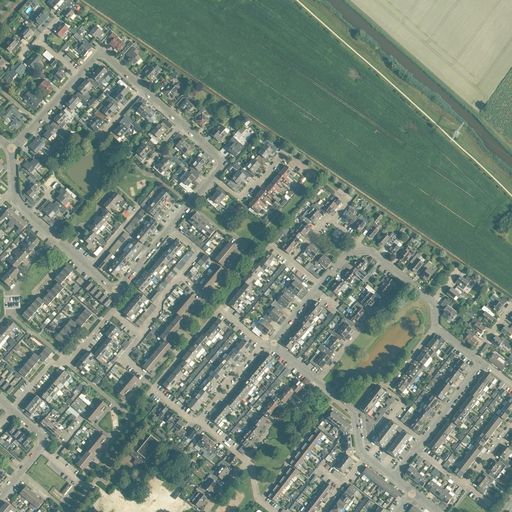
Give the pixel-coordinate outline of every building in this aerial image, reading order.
[(29,0),(25,5),(28,7),(30,5),(35,9),(39,4),(34,0),(29,0)] [(63,9),(69,2),(66,0),(62,0),(61,0),(57,0),(56,2),(53,0),(50,0),(48,3),(56,11),(60,6),(63,8),(61,10),(62,10),(63,9)] [(78,12),(74,9),(77,6),(76,5),(77,4),(72,1),(70,0),(69,2),(63,9),(66,5),(69,7),(63,14),(69,20),(72,16),(74,14),(75,15),(78,12)] [(35,16),(33,19),(37,23),(41,26),(44,22),(47,19),(50,15),(47,12),(43,9),(42,8),(39,11),(40,12),(36,17),(35,16)] [(32,32),(35,28),(37,29),(29,22),(24,29),(25,30),(20,35),(27,41),(27,40),(28,40),(31,37),(30,37),(33,33),(32,32)] [(61,37),(68,29),(62,23),(54,32),(61,38),(61,37)] [(105,35),(102,32),(96,26),(90,33),(95,38),(97,37),(101,40),(105,35)] [(83,57),(92,47),(88,43),(85,40),(76,33),(75,35),(73,36),(81,43),(75,49),(79,53),(83,57)] [(124,45),(118,39),(116,38),(117,36),(113,33),(109,37),(112,41),(110,43),(115,47),(114,48),(119,52),(124,45)] [(18,45),(21,42),(15,36),(12,40),(11,39),(4,47),(10,52),(12,50),(14,52),(17,49),(17,48),(19,46),(18,45)] [(140,59),(135,54),(137,51),(133,48),(126,55),(130,59),(128,60),(134,66),(140,59)] [(44,67),(38,63),(41,59),(35,54),(29,61),(33,64),(31,66),(29,67),(34,71),(35,71),(38,75),(41,72),(40,71),(44,67)] [(52,69),(58,63),(53,59),(48,65),(52,69)] [(13,79),(18,73),(22,73),(23,74),(27,69),(32,74),(34,71),(29,67),(28,66),(26,68),(21,64),(19,62),(4,79),(7,81),(10,77),(13,79)] [(155,72),(159,68),(153,63),(147,70),(145,68),(141,72),(151,81),(157,74),(155,72)] [(55,73),(53,76),(56,79),(60,82),(65,77),(63,76),(66,72),(64,70),(60,67),(58,69),(55,72),(55,73)] [(109,74),(111,76),(114,74),(107,68),(105,71),(101,67),(96,72),(105,79),(109,74)] [(183,87),(174,79),(178,74),(175,71),(170,76),(166,81),(167,80),(170,84),(163,92),(167,96),(171,91),(175,95),(183,87)] [(101,83),(105,79),(96,72),(94,74),(93,73),(93,74),(94,75),(92,77),(96,81),(94,83),(98,87),(100,89),(102,86),(100,84),(101,83)] [(53,90),(48,84),(49,83),(45,80),(39,88),(48,96),(53,90)] [(98,87),(94,83),(92,82),(90,84),(86,80),(82,85),(88,91),(92,86),(95,89),(98,87)] [(107,88),(110,84),(105,80),(102,83),(107,88)] [(120,80),(118,82),(120,84),(116,89),(124,97),(129,92),(124,88),(126,85),(120,80)] [(84,95),(88,91),(82,85),(77,90),(80,92),(78,95),(86,102),(88,99),(84,95)] [(124,97),(116,89),(111,94),(109,92),(107,94),(110,97),(113,100),(115,98),(119,102),(121,100),(122,100),(123,100),(122,99),(124,97)] [(39,104),(42,100),(36,94),(33,96),(29,92),(27,94),(24,97),(32,105),(30,106),(34,110),(39,106),(38,105),(39,103),(39,104)] [(86,102),(78,95),(76,97),(74,96),(70,100),(76,106),(80,102),(86,107),(87,107),(89,105),(86,102)] [(117,108),(112,104),(114,102),(113,100),(110,97),(107,100),(108,101),(104,105),(113,113),(117,108)] [(193,106),(195,104),(195,102),(190,98),(188,100),(185,101),(183,99),(180,101),(176,105),(178,107),(180,107),(181,108),(182,109),(184,109),(186,107),(187,108),(187,110),(189,112),(190,112),(194,108),(194,106),(193,106)] [(72,110),(76,106),(70,100),(66,105),(67,107),(65,109),(74,117),(76,114),(72,110)] [(147,108),(145,105),(146,104),(142,100),(135,107),(138,110),(137,111),(141,115),(147,108)] [(113,113),(104,105),(103,104),(97,111),(99,113),(104,118),(106,116),(108,118),(113,113)] [(18,119),(22,115),(11,106),(5,113),(3,111),(0,114),(0,115),(6,120),(8,117),(14,122),(13,122),(13,124),(12,126),(16,129),(18,129),(21,126),(20,124),(22,122),(18,119)] [(153,116),(156,112),(151,108),(150,110),(147,108),(141,115),(145,118),(146,117),(149,120),(153,116)] [(74,117),(65,109),(66,110),(64,112),(62,111),(58,116),(67,123),(68,122),(70,123),(71,120),(74,117)] [(208,121),(201,115),(204,112),(201,110),(196,116),(198,114),(200,116),(195,121),(202,127),(208,121)] [(105,119),(104,118),(99,113),(97,111),(94,114),(96,115),(92,120),(101,128),(105,123),(103,121),(105,119)] [(63,128),(67,123),(58,116),(54,120),(55,121),(53,124),(54,125),(61,131),(63,129),(63,128)] [(129,125),(131,123),(124,117),(118,124),(120,126),(118,128),(125,134),(128,130),(127,129),(130,126),(129,125)] [(166,134),(173,126),(165,119),(164,121),(160,126),(159,124),(155,128),(162,135),(164,132),(166,134)] [(242,119),(234,128),(237,131),(245,122),(242,119)] [(101,128),(92,120),(88,124),(87,124),(85,127),(92,133),(94,131),(96,133),(101,128)] [(219,142),(229,131),(226,128),(225,129),(219,123),(209,134),(219,142)] [(63,133),(61,131),(54,125),(52,128),(49,124),(45,129),(47,131),(47,132),(48,132),(53,136),(55,134),(57,135),(59,134),(61,136),(63,133)] [(125,134),(118,128),(115,131),(113,129),(109,134),(117,140),(120,137),(121,138),(125,134)] [(160,137),(162,135),(155,128),(151,132),(152,133),(149,136),(154,140),(157,143),(161,139),(160,137)] [(52,144),(56,139),(53,136),(48,132),(47,132),(43,136),(48,140),(46,142),(53,148),(55,146),(52,144)] [(187,143),(184,141),(186,139),(181,135),(179,137),(177,135),(170,143),(172,144),(174,142),(177,145),(176,146),(180,150),(187,143)] [(241,142),(238,139),(234,136),(229,141),(233,145),(228,150),(235,157),(244,147),(240,144),(241,142)] [(44,144),(37,138),(33,142),(41,150),(45,146),(51,151),(53,148),(46,142),(44,144)] [(155,149),(151,146),(151,145),(153,143),(150,141),(148,143),(144,140),(141,143),(143,144),(140,148),(147,154),(149,152),(151,154),(155,149)] [(38,154),(41,150),(33,142),(28,147),(32,150),(30,152),(34,156),(41,162),(43,159),(38,154)] [(188,156),(195,148),(191,144),(189,146),(187,143),(180,150),(184,154),(185,153),(188,156)] [(277,149),(273,146),(269,143),(266,147),(265,146),(262,150),(269,155),(271,152),(273,154),(277,149)] [(144,157),(147,154),(140,148),(136,152),(137,153),(135,156),(142,163),(146,159),(144,157)] [(266,158),(269,155),(262,150),(258,154),(259,155),(257,158),(264,164),(268,159),(266,158)] [(209,160),(211,158),(205,152),(199,159),(198,158),(195,162),(202,168),(205,165),(206,166),(210,162),(209,160)] [(170,164),(173,160),(172,159),(166,153),(162,158),(163,160),(161,162),(168,169),(171,165),(170,164)] [(44,165),(41,162),(34,156),(32,158),(34,160),(30,164),(35,169),(38,171),(42,167),(44,165)] [(172,159),(173,160),(179,165),(182,162),(177,158),(176,160),(173,157),(172,159)] [(264,164),(257,158),(254,161),(253,160),(250,164),(257,170),(259,167),(261,168),(264,164)] [(31,173),(35,169),(30,164),(27,161),(23,166),(24,167),(22,169),(29,176),(34,181),(37,178),(31,173)] [(168,169),(161,162),(159,165),(157,163),(153,168),(160,174),(164,171),(165,172),(168,169)] [(200,170),(202,168),(195,162),(192,166),(193,167),(190,170),(199,177),(198,176),(202,172),(200,170)] [(254,172),(257,170),(250,164),(246,168),(248,170),(246,172),(242,169),(242,170),(250,176),(252,178),(256,174),(254,172)] [(295,174),(284,165),(282,168),(283,169),(282,170),(288,175),(290,173),(293,176),(295,174)] [(199,177),(190,170),(191,171),(189,174),(187,173),(184,177),(191,183),(193,180),(195,181),(199,177)] [(250,176),(242,170),(240,173),(238,171),(234,176),(242,182),(244,179),(246,180),(250,176)] [(286,178),(288,175),(282,170),(278,175),(288,182),(289,180),(286,178)] [(288,182),(278,175),(275,179),(281,184),(283,181),(288,186),(290,184),(288,182)] [(38,188),(40,186),(34,181),(29,176),(27,178),(32,182),(28,187),(30,189),(31,189),(36,194),(40,190),(38,188)] [(240,184),(242,182),(234,176),(231,179),(233,180),(228,186),(227,184),(227,185),(232,189),(234,187),(238,190),(242,185),(240,184)] [(189,185),(191,183),(184,177),(181,180),(182,182),(179,185),(187,191),(191,187),(189,185)] [(279,186),(281,184),(275,179),(272,183),(281,191),(284,193),(286,190),(283,188),(283,189),(279,186)] [(281,191),(272,183),(268,187),(274,192),(276,190),(279,193),(281,191)] [(228,193),(226,192),(219,186),(215,191),(217,192),(214,195),(221,201),(228,193)] [(69,194),(62,187),(59,190),(58,189),(57,191),(60,195),(65,199),(69,195),(74,199),(76,197),(71,192),(69,194)] [(272,194),(274,192),(268,187),(265,191),(272,197),(274,199),(276,197),(272,194)] [(265,191),(261,188),(257,192),(259,193),(265,198),(267,196),(270,199),(272,197),(265,191)] [(36,194),(31,189),(30,189),(28,192),(27,191),(23,195),(28,199),(28,200),(32,204),(28,200),(30,198),(34,201),(39,197),(36,194)] [(172,198),(163,191),(159,195),(167,201),(168,203),(172,198)] [(263,201),(265,198),(259,193),(257,192),(254,196),(255,197),(265,205),(266,203),(263,201)] [(126,203),(125,201),(115,193),(111,197),(117,202),(122,208),(126,203)] [(65,206),(68,202),(65,199),(60,195),(56,199),(62,205),(61,207),(66,211),(68,209),(65,206)] [(167,201),(159,195),(156,199),(163,205),(167,201)] [(225,204),(221,201),(214,195),(212,197),(210,196),(206,201),(215,208),(220,203),(223,206),(225,204)] [(265,205),(255,197),(254,196),(250,200),(252,202),(258,207),(260,205),(263,207),(265,205)] [(114,205),(117,202),(111,197),(107,202),(116,210),(118,208),(114,205)] [(337,206),(341,202),(336,197),(332,202),(330,200),(326,204),(334,211),(336,208),(336,207),(337,206)] [(163,205),(156,199),(153,203),(160,209),(162,210),(165,207),(163,205)] [(256,209),(258,207),(252,202),(250,200),(247,204),(250,207),(248,210),(252,214),(254,211),(258,214),(259,212),(256,209)] [(334,211),(326,204),(323,201),(320,206),(316,203),(315,205),(319,209),(321,211),(323,209),(330,214),(331,213),(332,213),(334,211)] [(59,209),(51,202),(47,207),(55,214),(57,216),(61,211),(64,214),(66,211),(61,207),(59,209)] [(116,210),(107,202),(103,206),(108,211),(111,208),(114,212),(116,210)] [(160,209),(153,203),(150,207),(158,214),(159,214),(157,213),(160,209)] [(240,205),(234,212),(236,214),(242,207),(240,205)] [(321,214),(317,211),(319,209),(315,205),(314,206),(313,205),(311,207),(313,209),(310,212),(318,219),(320,216),(319,216),(321,214)] [(57,216),(55,214),(47,207),(45,209),(44,208),(42,210),(47,215),(43,219),(51,227),(56,223),(51,219),(54,215),(56,217),(57,216)] [(158,214),(150,207),(146,211),(155,218),(158,214)] [(358,218),(355,216),(355,215),(355,214),(354,213),(355,212),(350,208),(347,211),(348,211),(348,212),(343,218),(349,223),(350,222),(352,224),(358,218)] [(8,219),(13,213),(9,209),(1,218),(3,220),(6,217),(8,219)] [(111,216),(103,209),(101,211),(103,213),(101,216),(107,221),(111,216)] [(125,210),(121,214),(126,219),(130,214),(125,210)] [(318,219),(310,212),(307,210),(302,217),(308,222),(309,219),(313,223),(315,221),(315,222),(318,219)] [(236,214),(234,212),(228,219),(230,221),(236,214)] [(379,227),(375,224),(376,223),(377,223),(382,217),(381,217),(383,215),(382,215),(383,214),(380,212),(372,221),(369,225),(372,227),(369,230),(370,231),(367,234),(372,238),(378,231),(376,229),(379,227)] [(9,226),(18,217),(13,213),(8,219),(10,221),(7,224),(9,226)] [(193,225),(200,216),(196,213),(189,221),(193,225)] [(360,232),(368,222),(367,219),(365,220),(364,217),(361,215),(356,220),(359,222),(354,228),(360,232)] [(107,221),(101,216),(99,218),(97,216),(95,218),(103,225),(107,221)] [(197,228),(203,221),(204,219),(200,216),(193,225),(197,228)] [(307,225),(309,223),(308,222),(302,217),(301,216),(299,218),(302,221),(301,221),(301,223),(302,224),(300,226),(308,233),(310,230),(309,230),(311,228),(307,225)] [(17,227),(22,221),(18,217),(9,226),(11,228),(14,225),(17,227)] [(103,225),(95,218),(93,220),(95,222),(93,224),(99,230),(103,225)] [(159,224),(152,218),(148,222),(157,230),(157,229),(156,228),(159,224)] [(201,231),(207,224),(208,223),(204,219),(203,221),(197,228),(201,231)] [(18,234),(27,225),(22,221),(17,227),(19,229),(16,232),(18,234)] [(117,230),(121,225),(117,222),(113,226),(115,228),(117,230)] [(157,230),(148,222),(145,226),(152,232),(154,233),(157,230)] [(204,235),(211,228),(212,226),(208,223),(207,224),(201,231),(204,235)] [(99,230),(93,224),(91,227),(89,225),(87,227),(91,230),(95,234),(99,230)] [(152,232),(145,226),(142,230),(149,236),(152,232)] [(306,236),(308,233),(300,226),(298,229),(297,229),(294,229),(292,231),(298,236),(301,238),(302,236),(304,237),(305,235),(306,236)] [(209,238),(215,231),(211,228),(204,235),(209,238)] [(106,243),(100,238),(95,234),(91,230),(87,235),(92,240),(95,237),(98,241),(105,246),(107,244),(106,243)] [(149,236),(142,230),(138,234),(146,240),(149,236)] [(40,242),(28,231),(26,233),(32,239),(30,241),(36,247),(40,242)] [(299,240),(301,238),(298,236),(292,231),(290,233),(291,237),(289,239),(297,246),(299,243),(300,241),(299,240)] [(389,244),(394,238),(396,235),(394,233),(391,233),(388,237),(384,234),(378,241),(382,245),(383,246),(384,244),(386,247),(389,244)] [(146,240),(138,234),(135,238),(142,244),(146,240)] [(95,242),(92,240),(87,235),(83,239),(86,242),(84,245),(83,244),(90,251),(94,246),(93,244),(95,242)] [(399,248),(396,246),(399,243),(394,238),(389,244),(392,246),(389,250),(394,255),(399,248)] [(295,249),(297,246),(289,239),(286,244),(285,243),(283,244),(282,248),(289,255),(293,250),(294,248),(295,249)] [(36,247),(30,241),(27,243),(24,240),(22,242),(32,251),(36,247)] [(139,251),(141,252),(144,248),(135,240),(131,245),(139,251)] [(183,246),(176,241),(173,245),(179,250),(183,246)] [(32,251),(22,242),(20,244),(24,247),(22,250),(28,255),(32,251)] [(237,248),(230,242),(227,245),(224,242),(223,244),(232,252),(234,250),(235,251),(237,248)] [(179,250),(173,245),(171,243),(167,247),(169,249),(176,254),(179,250)] [(232,252),(223,244),(221,246),(224,249),(222,251),(230,257),(231,255),(230,254),(232,252)] [(308,255),(315,247),(312,245),(312,246),(310,244),(304,251),(308,255)] [(139,251),(131,245),(128,249),(135,255),(139,251)] [(412,257),(415,253),(406,245),(399,253),(401,255),(399,259),(404,263),(407,260),(411,256),(412,257)] [(100,246),(93,253),(97,256),(103,249),(100,246)] [(313,259),(319,252),(317,250),(315,247),(308,255),(313,259)] [(28,255),(22,250),(20,252),(16,249),(14,251),(24,260),(28,255)] [(135,255),(128,249),(125,252),(132,258),(135,255)] [(176,254),(169,249),(166,252),(165,252),(173,258),(176,254)] [(24,260),(14,251),(13,253),(16,256),(14,259),(20,264),(24,260)] [(230,257),(222,251),(220,253),(217,251),(216,253),(225,261),(227,259),(228,259),(230,257)] [(132,258),(125,252),(122,256),(129,262),(132,258)] [(173,258),(165,252),(162,256),(171,263),(174,259),(173,258)] [(225,261),(216,253),(214,255),(217,257),(215,260),(222,266),(224,264),(223,263),(225,261)] [(277,260),(268,253),(264,257),(271,263),(273,261),(275,262),(277,260)] [(206,263),(210,258),(205,254),(201,259),(205,262),(206,263)] [(423,264),(418,259),(420,257),(417,254),(415,256),(412,260),(414,262),(409,268),(413,271),(412,271),(414,273),(415,272),(415,273),(419,269),(423,264)] [(129,262),(122,256),(121,255),(117,259),(126,266),(129,262)] [(321,266),(328,258),(325,256),(325,257),(323,255),(321,258),(320,257),(319,257),(314,263),(320,268),(321,266)] [(171,263),(162,256),(159,260),(165,265),(167,267),(171,263)] [(269,265),(271,263),(264,257),(261,262),(270,269),(271,267),(269,265)] [(20,264),(14,259),(12,261),(8,258),(6,260),(14,266),(16,268),(20,264)] [(326,270),(332,262),(328,258),(321,266),(326,270)] [(126,266),(117,259),(114,263),(121,269),(124,265),(125,266),(126,266)] [(361,271),(367,263),(362,259),(359,262),(356,260),(353,264),(357,268),(355,270),(365,278),(366,276),(361,271)] [(100,270),(106,263),(102,260),(96,267),(100,270)] [(165,265),(159,260),(156,264),(162,269),(165,265)] [(270,269),(261,262),(258,265),(264,271),(266,269),(268,271),(270,269)] [(121,269),(114,263),(111,267),(118,273),(121,269)] [(436,270),(432,267),(427,263),(422,269),(425,272),(420,277),(423,279),(422,279),(425,282),(432,273),(433,274),(436,270)] [(162,269),(156,264),(152,268),(159,273),(162,269)] [(264,271),(258,265),(256,264),(252,268),(259,274),(261,272),(263,273),(265,271),(264,271)] [(225,271),(223,269),(218,265),(216,268),(213,265),(211,267),(221,275),(223,272),(224,273),(225,271)] [(17,274),(19,272),(16,268),(14,266),(10,271),(18,278),(19,276),(17,274)] [(73,271),(67,266),(63,271),(69,276),(73,271)] [(118,273),(111,267),(109,266),(106,270),(114,277),(118,273)] [(194,275),(198,271),(193,267),(190,271),(194,275)] [(221,275),(211,267),(210,269),(213,272),(211,274),(218,280),(219,279),(218,278),(221,275)] [(161,275),(159,273),(152,268),(149,271),(148,271),(155,277),(158,280),(160,278),(159,278),(161,275)] [(257,276),(259,274),(252,268),(249,272),(258,280),(259,278),(257,276)] [(365,278),(355,270),(353,272),(350,269),(348,271),(346,273),(353,280),(357,275),(363,280),(365,278)] [(18,278),(10,271),(6,275),(11,281),(14,278),(16,280),(18,278)] [(69,276),(63,271),(59,275),(65,280),(69,276)] [(155,277),(148,271),(147,273),(145,271),(143,273),(152,280),(155,277)] [(191,280),(194,275),(190,271),(186,276),(191,280)] [(258,280),(249,272),(245,276),(245,277),(252,282),(254,280),(256,282),(258,280)] [(148,284),(152,280),(143,273),(140,277),(148,284)] [(303,287),(296,281),(299,277),(293,273),(291,275),(290,276),(293,282),(291,285),(300,292),(303,289),(302,288),(303,287)] [(349,284),(353,280),(346,273),(343,276),(344,276),(342,278),(346,281),(344,283),(348,287),(350,288),(352,286),(349,284)] [(218,280),(211,274),(208,277),(205,274),(204,276),(213,284),(215,281),(216,282),(218,280)] [(9,283),(11,281),(6,275),(2,280),(10,287),(11,285),(9,283)] [(65,280),(59,275),(54,280),(58,283),(60,285),(65,280)] [(244,278),(242,281),(246,284),(251,288),(252,286),(250,284),(252,282),(245,277),(245,276),(243,275),(242,276),(244,278)] [(213,284),(204,276),(202,278),(205,280),(203,283),(210,289),(212,287),(211,286),(213,284)] [(390,284),(392,281),(386,276),(380,283),(382,285),(390,292),(393,287),(390,284)] [(469,288),(474,282),(468,277),(465,280),(460,276),(455,282),(464,289),(466,286),(469,288)] [(85,282),(79,277),(76,281),(81,286),(85,282)] [(140,277),(137,281),(145,288),(148,284),(140,277)] [(137,281),(136,280),(133,283),(135,284),(133,285),(142,292),(145,288),(137,281)] [(88,291),(93,286),(89,281),(84,287),(88,291)] [(300,292),(291,285),(287,281),(285,284),(287,286),(284,289),(292,296),(294,294),(296,296),(297,295),(297,296),(300,292)] [(348,287),(344,283),(343,282),(341,284),(337,281),(335,282),(333,285),(340,291),(344,287),(346,289),(348,287)] [(64,288),(60,285),(58,283),(54,287),(60,292),(64,288)] [(210,289),(203,283),(201,285),(198,283),(196,285),(199,287),(206,293),(208,290),(209,291),(210,289)] [(251,292),(252,290),(251,288),(246,284),(242,288),(251,295),(253,293),(251,292)] [(340,291),(333,285),(330,287),(331,288),(330,289),(329,289),(325,294),(328,296),(332,291),(337,295),(340,291)] [(390,292),(382,285),(379,289),(376,286),(373,289),(380,294),(382,292),(386,296),(390,292)] [(93,295),(98,289),(93,286),(88,291),(86,294),(91,298),(93,295)] [(60,292),(54,287),(50,292),(56,297),(60,292)] [(251,295),(242,288),(239,292),(245,298),(247,295),(249,297),(251,296),(251,295)] [(377,298),(375,297),(378,294),(371,288),(369,292),(368,291),(367,291),(367,294),(368,294),(366,296),(374,303),(377,298)] [(459,294),(451,288),(447,294),(453,299),(456,296),(458,298),(459,299),(460,299),(461,299),(462,299),(464,299),(466,299),(468,298),(468,297),(461,291),(459,294)] [(97,299),(102,293),(98,289),(93,295),(97,299)] [(292,300),(287,296),(289,294),(292,296),(284,289),(279,296),(280,297),(290,305),(292,302),(292,301),(292,300)] [(56,297),(50,292),(46,296),(52,301),(56,297)] [(244,300),(245,298),(239,292),(235,296),(244,304),(246,302),(244,300)] [(102,303),(107,297),(102,293),(97,299),(102,303)] [(146,299),(140,293),(136,297),(143,303),(146,299)] [(196,300),(189,294),(186,297),(183,294),(182,296),(191,304),(193,301),(194,302),(196,300)] [(503,306),(505,303),(508,300),(504,297),(501,300),(496,296),(494,295),(492,295),(490,298),(491,299),(495,302),(489,310),(490,311),(492,308),(498,313),(502,307),(503,308),(504,307),(503,306)] [(52,301),(46,296),(42,301),(44,303),(47,306),(52,301)] [(191,304),(182,296),(180,298),(183,300),(181,303),(188,309),(190,307),(189,306),(191,304)] [(244,304),(235,296),(232,300),(238,306),(240,304),(242,306),(244,304)] [(374,303),(366,296),(362,301),(360,299),(358,301),(361,303),(365,307),(367,304),(370,307),(374,303)] [(44,303),(42,301),(38,297),(34,302),(41,308),(43,306),(42,305),(44,303)] [(106,307),(112,302),(107,297),(102,303),(106,307)] [(143,303),(136,297),(133,301),(140,307),(143,303)] [(290,305),(280,297),(279,300),(276,299),(273,302),(277,305),(279,303),(285,308),(286,308),(287,308),(290,305)] [(237,308),(238,306),(232,300),(228,305),(237,312),(239,310),(237,308)] [(140,307),(133,301),(130,305),(136,311),(140,307)] [(41,308),(34,302),(30,307),(36,312),(38,310),(39,311),(41,308)] [(184,313),(174,305),(171,302),(169,304),(176,309),(174,312),(175,313),(181,318),(183,316),(182,315),(184,313)] [(283,314),(275,308),(277,305),(273,302),(271,305),(273,309),(271,311),(280,319),(283,316),(282,315),(283,314)] [(324,308),(323,308),(324,307),(322,305),(322,306),(316,302),(315,304),(313,303),(311,305),(313,306),(322,314),(323,312),(321,310),(324,308)] [(363,307),(357,302),(352,309),(362,317),(365,313),(361,309),(363,307)] [(188,309),(181,303),(179,305),(176,303),(174,305),(184,313),(186,310),(187,311),(188,309)] [(138,312),(136,311),(130,305),(127,309),(133,314),(133,315),(135,316),(138,312)] [(322,314),(313,306),(311,305),(310,307),(311,308),(309,310),(316,316),(318,317),(321,314),(322,314)] [(452,320),(457,313),(447,306),(445,309),(443,311),(445,312),(442,315),(448,320),(450,318),(452,320)] [(36,312),(30,307),(26,311),(32,316),(36,312)] [(494,319),(489,315),(491,313),(484,307),(481,310),(486,313),(482,319),(490,325),(494,319)] [(92,314),(88,311),(86,309),(82,313),(88,319),(92,314)] [(132,320),(135,316),(133,315),(133,314),(127,309),(123,313),(130,319),(130,318),(132,320)] [(362,317),(352,309),(346,316),(347,317),(352,321),(355,318),(358,321),(362,317)] [(316,316),(309,310),(306,314),(304,313),(306,314),(313,321),(316,316)] [(32,316),(26,311),(22,316),(28,321),(32,316)] [(280,319),(271,311),(269,314),(267,313),(264,316),(266,318),(268,316),(276,322),(277,322),(278,322),(280,319)] [(88,319),(82,313),(78,318),(84,323),(88,319)] [(175,313),(174,315),(177,317),(175,320),(182,326),(184,324),(183,323),(185,321),(183,319),(181,318),(175,313)] [(313,321),(306,314),(304,313),(302,316),(304,317),(302,318),(311,326),(314,322),(313,321)] [(272,327),(265,320),(266,318),(264,316),(261,319),(263,322),(261,324),(270,332),(272,328),(272,327)] [(349,327),(352,324),(348,320),(344,317),(341,320),(341,321),(341,322),(339,325),(348,333),(352,329),(349,327)] [(486,329),(481,325),(482,322),(476,317),(471,323),(470,323),(468,325),(468,326),(471,328),(472,328),(478,332),(481,334),(486,329)] [(78,318),(74,323),(77,325),(80,328),(84,323),(78,318)] [(225,325),(217,318),(215,320),(217,321),(215,323),(222,329),(225,325)] [(311,326),(302,318),(302,319),(304,320),(300,324),(308,330),(311,326)] [(16,326),(8,319),(6,321),(8,323),(6,325),(12,331),(16,326)] [(77,325),(74,323),(70,320),(67,324),(73,330),(77,325)] [(182,326),(175,320),(173,322),(170,320),(168,322),(177,329),(179,327),(180,328),(182,326)] [(177,329),(168,322),(166,324),(169,326),(167,329),(175,335),(177,332),(175,332),(177,329)] [(308,330),(300,324),(299,322),(295,327),(297,328),(304,334),(308,330)] [(222,329),(215,323),(213,325),(211,324),(210,326),(218,333),(222,329)] [(73,330),(67,324),(63,329),(69,334),(73,330)] [(270,332),(261,324),(259,326),(256,326),(252,331),(257,335),(260,331),(265,335),(266,334),(267,335),(270,332)] [(12,331),(6,325),(4,328),(2,326),(0,328),(8,335),(12,331)] [(122,333),(113,325),(109,330),(115,335),(117,333),(121,336),(122,333)] [(348,333),(339,325),(338,325),(341,328),(338,332),(334,329),(332,331),(340,338),(342,336),(344,338),(348,333)] [(218,333),(210,326),(208,328),(210,330),(208,332),(215,337),(218,333)] [(511,329),(510,329),(506,326),(505,327),(501,332),(506,336),(507,335),(510,337),(511,335),(511,329)] [(8,335),(0,328),(0,327),(0,331),(1,332),(0,332),(0,335),(4,339),(8,335)] [(297,328),(293,332),(292,331),(293,332),(301,338),(304,334),(297,328)] [(69,334),(63,329),(59,334),(65,339),(69,334)] [(175,335),(167,329),(165,331),(162,329),(161,330),(170,338),(172,336),(173,337),(175,335)] [(113,338),(115,335),(109,330),(105,335),(109,338),(115,343),(115,342),(116,341),(113,338)] [(170,338),(161,330),(159,332),(162,335),(160,337),(162,339),(167,343),(169,341),(168,340),(170,338)] [(477,341),(473,338),(475,335),(468,330),(466,333),(469,335),(465,340),(473,346),(477,341)] [(301,338),(293,332),(292,331),(288,335),(290,336),(297,342),(301,338)] [(338,340),(340,338),(332,331),(330,333),(331,335),(328,339),(330,341),(337,347),(338,348),(342,343),(338,340)] [(215,337),(208,332),(206,334),(204,332),(203,334),(210,340),(211,341),(215,337)] [(65,339),(59,334),(55,338),(61,344),(65,339)] [(210,340),(203,334),(201,336),(199,335),(197,337),(206,344),(210,340)] [(429,341),(430,342),(437,347),(439,349),(446,341),(437,334),(434,338),(432,337),(429,341)] [(297,342),(290,336),(288,335),(285,339),(287,340),(294,346),(297,342)] [(511,345),(511,343),(506,340),(502,337),(501,339),(497,336),(492,342),(496,345),(499,347),(501,349),(505,345),(509,349),(511,345)] [(206,344),(197,337),(196,339),(197,341),(196,343),(203,348),(206,344)] [(119,346),(115,342),(115,343),(109,338),(105,342),(111,347),(113,345),(117,348),(119,346)] [(168,344),(167,343),(162,339),(160,341),(163,343),(161,346),(168,352),(170,350),(169,349),(171,346),(168,344)] [(294,346),(287,340),(285,339),(281,343),(290,351),(294,346)] [(248,348),(250,346),(243,340),(240,344),(248,351),(250,349),(248,348)] [(109,350),(111,347),(105,342),(104,341),(100,346),(111,355),(112,353),(109,350)] [(337,347),(330,341),(326,345),(323,342),(320,345),(330,353),(331,351),(330,350),(331,349),(333,351),(337,347)] [(439,349),(437,347),(430,342),(429,341),(426,345),(427,346),(427,347),(431,350),(429,352),(434,356),(437,358),(438,357),(435,355),(439,349)] [(203,348),(196,343),(194,345),(192,343),(190,345),(199,353),(203,348)] [(248,351),(240,344),(236,348),(243,354),(245,352),(246,353),(248,351)] [(168,352),(161,346),(159,348),(156,345),(154,347),(164,355),(165,353),(166,354),(168,352)] [(199,353),(190,345),(189,347),(190,349),(189,351),(196,357),(199,353)] [(327,356),(330,353),(320,345),(318,348),(321,351),(317,355),(326,363),(330,358),(327,356)] [(111,355),(100,346),(96,350),(103,357),(105,354),(109,357),(111,355)] [(52,353),(46,347),(42,352),(48,357),(52,353)] [(164,355),(154,347),(153,349),(156,352),(154,354),(161,360),(163,358),(162,357),(164,355)] [(243,354),(236,348),(233,352),(241,360),(243,357),(241,356),(243,354)] [(101,359),(103,357),(96,350),(92,355),(94,356),(103,364),(105,362),(101,359)] [(432,359),(434,356),(429,352),(427,355),(423,351),(422,350),(418,355),(430,364),(432,360),(432,359)] [(92,359),(94,356),(92,355),(88,351),(84,356),(93,364),(95,362),(92,359)] [(196,357),(189,351),(187,353),(185,351),(183,354),(192,361),(196,357)] [(48,357),(42,352),(38,357),(40,359),(44,362),(48,357)] [(241,360),(233,352),(229,356),(227,355),(236,362),(238,360),(239,362),(241,360)] [(274,359),(267,353),(264,355),(263,354),(261,356),(270,363),(274,359)] [(40,359),(38,357),(34,354),(30,358),(36,363),(40,359)] [(161,360),(154,354),(152,357),(149,354),(147,356),(156,364),(158,362),(159,363),(161,360)] [(189,365),(192,361),(183,354),(182,356),(184,357),(182,359),(189,365)] [(326,363),(317,355),(316,354),(309,362),(317,368),(319,365),(322,367),(326,363)] [(507,362),(499,356),(498,357),(494,354),(491,358),(492,358),(490,361),(494,364),(495,364),(498,366),(498,367),(501,369),(504,366),(507,369),(510,366),(511,362),(508,360),(507,362)] [(236,362),(227,355),(224,359),(231,365),(232,363),(234,364),(236,362)] [(427,367),(430,364),(418,355),(415,359),(416,360),(421,364),(419,366),(424,370),(426,367),(427,367)] [(93,364),(84,356),(80,360),(86,365),(88,363),(91,366),(93,364)] [(156,364),(147,356),(145,358),(148,361),(146,363),(154,369),(155,367),(154,366),(156,364)] [(270,363),(261,356),(260,358),(261,359),(259,361),(267,368),(270,363)] [(36,363),(30,358),(26,363),(32,368),(36,363)] [(189,365),(182,359),(180,361),(182,363),(180,365),(187,371),(190,366),(189,365)] [(231,365),(224,359),(220,363),(229,371),(231,368),(229,367),(231,365)] [(87,371),(84,368),(86,365),(80,360),(76,365),(86,373),(87,371)] [(467,365),(460,360),(456,364),(463,370),(467,365)] [(267,368),(259,361),(258,364),(256,362),(254,364),(263,372),(267,368)] [(32,368),(26,363),(23,368),(29,373),(32,368)] [(154,369),(146,363),(144,365),(141,363),(139,365),(143,367),(142,368),(149,373),(151,371),(152,371),(154,369)] [(229,371),(220,363),(217,368),(224,373),(226,371),(227,373),(229,371)] [(263,372),(254,364),(253,366),(254,367),(252,370),(260,376),(263,372)] [(418,377),(424,370),(419,366),(417,368),(412,365),(411,364),(408,368),(418,376),(418,377)] [(463,370),(456,364),(453,368),(460,374),(463,370)] [(187,371),(180,365),(178,367),(177,365),(175,367),(183,375),(187,371)] [(183,375),(175,367),(173,370),(175,371),(173,373),(180,379),(183,375)] [(29,373),(23,368),(19,372),(25,377),(29,373)] [(224,373),(217,368),(214,372),(222,379),(224,377),(222,375),(224,373)] [(414,380),(418,376),(408,368),(404,373),(406,374),(410,377),(408,380),(413,383),(415,381),(414,380)] [(460,374),(453,368),(449,373),(450,373),(451,373),(457,378),(460,374)] [(71,377),(65,372),(63,370),(60,375),(67,381),(71,377)] [(260,376),(252,370),(251,372),(249,370),(247,372),(256,380),(260,376)] [(222,379),(214,372),(210,376),(217,381),(219,379),(220,381),(222,379)] [(256,380),(247,372),(246,374),(247,376),(245,378),(253,384),(254,385),(253,384),(256,380)] [(495,379),(494,378),(487,372),(483,377),(492,383),(495,379)] [(180,379),(173,373),(171,375),(170,374),(168,376),(176,383),(180,379)] [(457,378),(451,373),(450,373),(449,373),(450,373),(447,377),(455,383),(458,379),(457,378)] [(138,379),(132,374),(129,377),(126,374),(125,376),(134,384),(136,381),(137,382),(139,380),(138,379)] [(67,381),(60,375),(56,379),(64,386),(67,381)] [(134,384),(125,376),(123,378),(126,381),(124,383),(131,389),(133,387),(132,387),(134,384)] [(176,383),(168,376),(166,378),(168,379),(166,381),(173,387),(176,383)] [(217,381),(210,376),(207,380),(215,387),(217,385),(215,384),(217,381)] [(455,383),(447,377),(444,382),(452,387),(455,383)] [(492,383),(483,377),(480,381),(487,386),(489,388),(493,384),(492,384),(492,383)] [(253,384),(245,378),(244,380),(246,381),(244,384),(251,390),(254,385),(253,384)] [(408,390),(413,383),(408,380),(406,382),(402,379),(401,378),(398,382),(405,388),(408,390)] [(64,386),(56,379),(52,384),(60,390),(62,392),(64,390),(62,388),(64,386)] [(306,387),(308,384),(304,381),(301,383),(296,379),(293,383),(294,385),(301,390),(301,391),(301,390),(302,391),(303,390),(303,389),(305,387),(306,387)] [(215,387),(207,380),(206,380),(208,382),(205,386),(213,393),(215,391),(213,389),(215,387)] [(0,386),(4,391),(10,385),(5,381),(0,386)] [(173,387),(166,381),(164,383),(163,382),(161,384),(169,391),(173,387)] [(487,386),(480,381),(477,385),(484,391),(487,386)] [(402,393),(405,388),(398,382),(395,386),(395,387),(399,391),(398,393),(402,397),(404,395),(402,393)] [(452,387),(444,382),(441,386),(448,392),(450,393),(452,389),(453,388),(452,387)] [(131,389),(124,383),(122,385),(119,383),(117,385),(127,393),(129,390),(130,391),(131,389)] [(60,390),(52,384),(48,388),(56,395),(60,390)] [(213,393),(205,386),(202,384),(199,388),(201,390),(208,395),(210,393),(212,395),(213,393)] [(251,390),(244,384),(242,386),(240,384),(238,386),(247,394),(251,390)] [(9,395),(14,389),(10,385),(4,391),(9,395)] [(127,393),(117,385),(116,387),(119,389),(117,392),(121,395),(120,396),(122,398),(123,397),(127,393)] [(301,390),(294,385),(291,389),(294,392),(296,393),(297,394),(301,390)] [(484,391),(477,385),(473,390),(480,395),(482,396),(486,392),(484,391)] [(247,394),(238,386),(237,388),(239,389),(237,392),(244,398),(247,394)] [(385,392),(377,386),(377,387),(376,386),(375,388),(375,389),(374,391),(382,397),(385,392)] [(448,392),(441,386),(437,390),(445,396),(448,392)] [(288,387),(284,391),(291,396),(292,394),(294,395),(296,393),(294,392),(291,389),(288,387)] [(56,395),(48,388),(45,392),(52,399),(56,395)] [(291,396),(284,391),(282,389),(278,393),(281,395),(287,400),(291,396)] [(208,395),(201,390),(198,394),(206,401),(208,399),(206,397),(208,395)] [(445,396),(437,390),(434,395),(441,401),(445,396)] [(480,395),(473,390),(470,394),(471,395),(477,399),(480,395)] [(382,397),(374,391),(372,393),(372,392),(370,394),(371,395),(370,395),(378,401),(382,397)] [(52,399),(45,392),(41,397),(49,403),(52,399)] [(242,400),(244,398),(237,392),(235,394),(233,393),(231,395),(240,402),(243,404),(245,402),(242,400)] [(287,400),(281,395),(278,393),(275,397),(277,399),(284,404),(287,400)] [(206,401),(198,394),(194,398),(201,404),(203,402),(205,403),(206,401)] [(43,402),(36,395),(32,400),(39,407),(43,402)] [(240,402),(231,395),(230,396),(232,398),(230,400),(237,406),(240,402)] [(378,401),(370,395),(369,397),(368,397),(367,399),(367,400),(375,406),(378,401)] [(440,402),(436,399),(431,395),(428,399),(436,405),(439,401),(439,402),(440,402)] [(479,400),(477,399),(471,395),(468,399),(475,405),(479,400)] [(284,404),(277,399),(275,397),(273,399),(270,397),(269,399),(271,401),(278,406),(279,404),(281,406),(283,403),(284,404)] [(201,404),(194,398),(191,402),(200,409),(201,407),(199,406),(201,404)] [(278,406),(271,401),(269,399),(267,401),(270,403),(268,405),(274,410),(278,406)] [(436,405),(428,399),(425,404),(432,409),(436,405)] [(477,407),(475,405),(468,399),(465,404),(472,409),(474,411),(477,407)] [(39,407),(32,400),(28,404),(36,411),(39,407)] [(107,406),(100,400),(98,403),(95,400),(93,402),(103,409),(105,407),(106,408),(107,406)] [(237,406),(230,400),(228,402),(226,401),(224,403),(233,411),(237,406)] [(375,406),(367,400),(366,400),(364,402),(365,402),(363,404),(371,410),(375,406)] [(103,409),(93,402),(92,404),(94,406),(92,408),(100,415),(101,413),(100,412),(103,409)] [(200,409),(191,402),(187,406),(194,412),(196,410),(198,411),(200,409)] [(233,411),(224,403),(223,405),(221,404),(219,406),(228,413),(230,415),(233,411)] [(30,418),(36,411),(28,404),(24,409),(27,411),(25,413),(30,418)] [(371,410),(363,404),(362,406),(361,406),(360,408),(360,409),(368,415),(371,410)] [(432,409),(425,404),(421,408),(423,409),(429,414),(429,413),(432,409)] [(465,404),(461,408),(469,413),(472,409),(465,404)] [(163,415),(168,410),(162,405),(159,409),(156,406),(151,412),(155,415),(156,413),(159,416),(157,419),(161,423),(164,420),(166,417),(163,415)] [(274,410),(268,405),(264,409),(271,414),(271,415),(272,415),(273,414),(273,413),(272,412),(274,410)] [(228,413),(219,406),(218,407),(220,409),(217,411),(225,417),(228,413)] [(461,408),(460,406),(456,411),(458,412),(465,418),(469,413),(461,408)] [(271,414),(264,409),(262,407),(259,411),(267,418),(271,414)] [(511,412),(505,407),(502,411),(509,416),(511,412)] [(100,415),(92,408),(90,411),(87,408),(86,410),(95,418),(98,416),(99,416),(100,415)] [(429,414),(429,413),(429,414),(423,409),(421,408),(423,409),(420,413),(427,419),(430,415),(429,414)] [(95,418),(86,410),(84,412),(87,415),(85,418),(93,424),(94,422),(93,421),(95,418)] [(225,417),(217,411),(216,413),(214,412),(212,414),(221,422),(225,417)] [(330,423),(337,414),(333,411),(329,416),(327,415),(322,421),(325,423),(327,421),(330,423)] [(509,416),(502,411),(498,415),(505,421),(509,416)] [(172,426),(177,421),(174,419),(176,416),(170,412),(166,417),(164,420),(169,424),(166,427),(169,429),(172,426)] [(462,422),(465,418),(458,412),(455,416),(462,422)] [(427,419),(420,413),(416,418),(424,424),(427,419)] [(221,422),(212,414),(211,416),(213,417),(211,420),(218,426),(221,422)] [(264,422),(266,420),(259,414),(255,419),(264,426),(265,424),(265,423),(264,422)] [(334,426),(341,417),(337,414),(330,423),(334,426)] [(45,427),(50,421),(52,419),(50,417),(48,415),(40,423),(41,423),(40,425),(42,427),(43,426),(45,427)] [(464,423),(462,422),(455,416),(453,415),(450,419),(461,428),(464,423)] [(499,425),(503,421),(496,416),(493,420),(499,425)] [(339,429),(346,421),(341,417),(334,426),(339,429)] [(424,424),(416,418),(413,422),(420,428),(424,424)] [(264,426),(255,419),(252,423),(258,429),(259,429),(260,430),(261,430),(259,428),(261,426),(262,427),(263,427),(264,426)] [(383,426),(372,440),(374,442),(382,448),(387,452),(386,452),(394,458),(395,458),(395,457),(411,437),(411,436),(390,420),(388,419),(383,426)] [(184,432),(181,429),(185,424),(180,420),(173,427),(177,430),(174,433),(180,438),(185,431),(184,432)] [(499,425),(493,420),(489,424),(496,429),(499,425)] [(48,432),(56,423),(54,421),(53,423),(50,421),(45,427),(47,429),(46,430),(48,432)] [(350,424),(346,421),(339,429),(343,433),(347,428),(350,424)] [(456,426),(449,421),(446,425),(453,431),(456,426)] [(420,428),(413,422),(409,426),(417,432),(420,428)] [(53,435),(59,429),(62,425),(58,424),(58,425),(56,423),(48,432),(51,435),(52,433),(53,435)] [(260,430),(259,429),(258,429),(252,423),(251,423),(254,425),(250,429),(258,436),(259,435),(259,433),(258,433),(260,430)] [(12,435),(17,429),(15,427),(16,426),(13,424),(13,425),(12,425),(7,431),(12,435)] [(496,429),(489,424),(486,428),(493,434),(496,429)] [(453,431),(446,425),(442,429),(449,435),(453,431)] [(191,440),(198,432),(192,428),(188,433),(185,431),(180,438),(185,442),(189,438),(191,440)] [(493,434),(486,428),(483,433),(490,438),(493,434)] [(16,439),(21,433),(17,429),(12,435),(16,439)] [(58,439),(65,431),(63,429),(61,431),(59,429),(53,435),(55,436),(54,437),(56,440),(58,439)] [(258,436),(250,429),(246,434),(254,440),(256,437),(257,437),(258,436)] [(324,435),(321,432),(317,429),(315,432),(314,432),(313,433),(320,439),(324,435)] [(449,435),(442,429),(439,434),(446,439),(449,435)] [(106,437),(107,436),(105,434),(104,435),(100,432),(98,435),(95,432),(93,434),(103,442),(106,438),(106,437)] [(18,445),(26,437),(21,433),(16,439),(14,442),(18,446),(18,445)] [(320,439),(313,433),(312,435),(310,438),(317,443),(320,439)] [(490,438),(483,433),(480,437),(486,442),(490,438)] [(103,442),(93,434),(92,436),(95,439),(93,441),(100,447),(101,446),(100,445),(103,442)] [(254,440),(246,434),(243,438),(251,445),(252,443),(252,442),(254,440)] [(446,439),(439,434),(436,438),(443,443),(446,439)] [(28,435),(26,437),(18,445),(21,447),(26,452),(31,447),(27,444),(30,442),(31,441),(27,438),(29,436),(28,435)] [(202,447),(209,439),(204,435),(202,438),(199,435),(197,437),(193,443),(201,449),(202,447)] [(146,468),(154,458),(158,453),(155,451),(160,444),(151,436),(140,449),(137,446),(130,455),(135,459),(135,461),(133,462),(137,466),(139,464),(141,464),(146,468)] [(486,442),(480,437),(476,441),(477,443),(477,442),(483,447),(486,442)] [(250,446),(251,445),(243,438),(239,442),(243,445),(240,448),(245,452),(247,449),(249,446),(250,446)] [(317,443),(310,438),(308,441),(308,440),(307,442),(314,448),(317,443)] [(443,443),(436,438),(432,442),(439,448),(443,443)] [(217,448),(213,445),(214,444),(209,439),(202,447),(207,452),(206,453),(210,457),(217,448)] [(5,442),(2,445),(7,449),(10,446),(11,445),(6,441),(5,442)] [(100,447),(93,441),(91,444),(88,441),(86,443),(95,451),(98,448),(99,449),(100,447)] [(314,448),(307,442),(305,444),(303,446),(310,452),(314,448)] [(352,454),(351,442),(344,443),(346,454),(350,457),(352,454)] [(439,448),(432,442),(429,447),(436,452),(439,448)] [(484,448),(483,447),(477,442),(477,443),(474,446),(481,452),(484,448)] [(95,451),(86,443),(85,445),(88,448),(85,450),(87,452),(93,456),(94,454),(93,454),(95,451)] [(172,447),(179,453),(181,449),(175,444),(172,447)] [(310,452),(303,446),(301,449),(300,451),(307,456),(310,452)] [(481,452),(474,446),(471,451),(478,456),(481,452)] [(511,447),(509,449),(505,446),(501,450),(509,457),(511,454),(511,447)] [(66,456),(69,452),(65,448),(61,452),(66,456)] [(507,460),(509,457),(501,450),(497,455),(502,459),(500,461),(508,467),(509,464),(508,463),(509,461),(507,460)] [(307,456),(300,451),(299,452),(297,455),(304,460),(307,456)] [(478,456),(471,451),(468,455),(475,460),(478,456)] [(95,458),(93,456),(87,452),(85,454),(82,452),(81,454),(90,461),(92,459),(93,460),(95,458)] [(90,461),(81,454),(79,456),(82,458),(80,460),(87,467),(89,464),(88,463),(90,461)] [(238,462),(236,460),(238,458),(233,454),(231,456),(230,455),(228,458),(226,456),(222,461),(228,465),(228,466),(230,463),(234,467),(238,462)] [(353,460),(350,457),(346,454),(346,455),(344,457),(342,455),(340,457),(342,459),(349,464),(350,464),(351,465),(352,462),(351,462),(353,460)] [(304,460),(297,455),(295,458),(295,457),(293,459),(300,465),(304,460)] [(419,465),(424,459),(418,455),(415,458),(419,461),(417,463),(419,465)] [(475,460),(468,455),(464,459),(471,465),(475,460)] [(300,465),(293,459),(292,461),(290,464),(297,469),(300,465)] [(349,464),(342,459),(341,461),(339,460),(337,462),(339,463),(346,468),(347,469),(349,467),(348,466),(349,464)] [(471,465),(464,459),(461,463),(468,469),(471,465)] [(87,467),(80,460),(78,463),(75,461),(73,462),(76,465),(83,470),(84,468),(85,469),(87,467)] [(501,473),(506,466),(507,467),(508,467),(500,461),(501,462),(499,464),(494,460),(490,465),(500,472),(501,473)] [(230,471),(225,467),(227,465),(228,466),(228,465),(222,461),(216,467),(219,470),(226,476),(229,473),(228,472),(230,471)] [(346,468),(339,463),(337,462),(334,466),(343,473),(344,473),(346,471),(345,470),(346,468)] [(468,469),(461,463),(458,468),(464,473),(465,472),(468,469)] [(416,469),(410,465),(406,470),(407,472),(405,474),(406,475),(409,478),(409,477),(410,477),(415,470),(416,469)] [(501,473),(500,472),(490,465),(487,469),(492,474),(490,476),(495,480),(501,473)] [(298,472),(295,470),(291,467),(290,468),(288,471),(295,476),(298,472)] [(367,477),(372,471),(367,467),(362,473),(360,476),(362,477),(364,475),(367,477)] [(464,473),(458,468),(454,472),(461,478),(464,473)] [(226,476),(219,470),(217,473),(214,471),(213,472),(211,471),(209,473),(210,474),(211,474),(216,479),(217,476),(222,480),(223,478),(224,479),(226,476)] [(414,481),(420,474),(415,470),(410,477),(414,481)] [(295,476),(288,471),(286,474),(285,475),(292,481),(295,476)] [(370,483),(376,475),(372,471),(367,477),(370,479),(368,482),(370,483)] [(219,485),(214,481),(216,479),(211,474),(210,474),(204,481),(207,483),(214,489),(216,487),(217,487),(219,485)] [(418,484),(424,477),(420,474),(414,481),(418,484)] [(292,481),(285,475),(283,477),(284,477),(281,480),(288,485),(292,481)] [(376,484),(381,478),(376,475),(370,483),(371,484),(373,482),(376,484)] [(491,484),(495,480),(490,476),(489,475),(487,478),(483,475),(479,479),(487,485),(489,483),(491,484)] [(423,487),(428,480),(424,477),(418,484),(423,487)] [(379,491),(386,482),(381,478),(376,484),(379,487),(377,489),(379,491)] [(484,488),(487,485),(479,479),(476,484),(480,487),(478,489),(484,494),(487,490),(484,488)] [(288,485),(281,480),(279,482),(278,484),(285,489),(288,485)] [(430,491),(436,484),(431,480),(426,487),(430,491)] [(386,492),(391,486),(386,482),(379,491),(381,492),(383,489),(386,492)] [(214,489),(207,483),(203,488),(200,485),(198,488),(204,492),(204,493),(206,490),(211,494),(213,492),(212,492),(214,489)] [(333,488),(326,483),(322,487),(330,493),(331,491),(333,488)] [(64,495),(71,486),(69,484),(62,493),(64,495)] [(285,489),(278,484),(277,485),(277,486),(275,488),(282,494),(285,489)] [(435,494),(440,487),(436,484),(430,491),(435,494)] [(354,494),(356,491),(350,486),(348,488),(346,489),(345,490),(352,496),(354,497),(356,496),(354,494)] [(389,498),(395,489),(391,486),(386,492),(389,494),(387,497),(389,498)] [(22,501),(30,491),(27,490),(28,489),(26,487),(20,494),(22,496),(20,499),(22,501)] [(206,498),(202,495),(204,492),(198,488),(198,487),(196,490),(197,491),(193,495),(195,497),(203,503),(205,501),(205,500),(206,498)] [(330,493),(322,487),(319,491),(326,497),(328,494),(330,493)] [(444,490),(440,487),(435,494),(439,497),(444,490)] [(282,494),(275,488),(273,491),(271,492),(278,498),(282,494)] [(443,501),(450,492),(446,488),(444,490),(439,497),(443,501)] [(396,499),(400,494),(400,493),(395,489),(389,498),(388,499),(389,501),(392,496),(396,499)] [(354,497),(352,496),(345,490),(345,492),(344,493),(343,495),(349,500),(351,502),(354,497)] [(29,501),(35,494),(33,492),(32,493),(30,491),(22,501),(24,502),(26,499),(29,501)] [(326,497),(319,491),(316,496),(323,501),(324,499),(326,497)] [(278,498),(271,492),(270,494),(268,497),(275,502),(278,498)] [(452,498),(453,497),(449,494),(451,492),(450,492),(443,501),(448,504),(449,502),(453,504),(455,500),(452,498)] [(30,508),(38,499),(36,497),(37,496),(35,494),(29,501),(31,503),(29,506),(30,508)] [(203,503),(195,497),(193,495),(189,500),(188,499),(186,501),(192,506),(194,504),(199,507),(200,506),(201,506),(203,503)] [(351,502),(349,500),(343,495),(341,497),(340,498),(339,499),(346,504),(348,506),(351,502)] [(323,501),(316,496),(312,500),(319,505),(321,503),(322,503),(323,501)] [(38,509),(44,501),(41,499),(40,500),(38,499),(30,508),(32,510),(35,506),(38,509)] [(348,506),(346,504),(339,499),(338,501),(336,503),(343,509),(345,510),(348,506)] [(319,505),(312,500),(309,504),(316,510),(318,508),(317,508),(319,505)] [(165,511),(168,508),(155,501),(153,505),(149,507),(152,511),(130,511),(126,509),(122,511),(119,509),(117,511),(165,511)] [(12,508),(10,506),(6,503),(4,505),(3,505),(1,506),(8,511),(11,510),(13,511),(14,511),(15,510),(12,508)] [(341,511),(343,509),(336,503),(333,507),(339,511),(341,511)]
